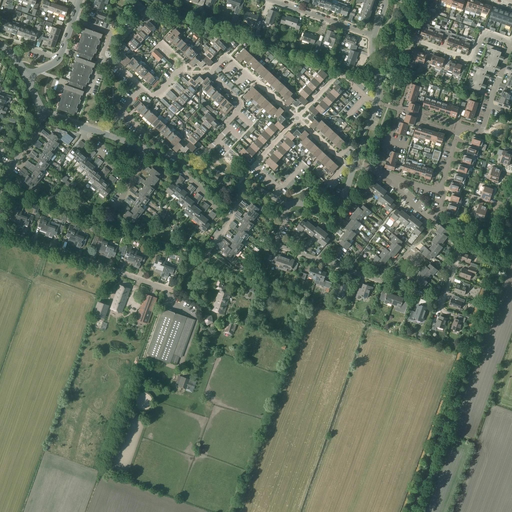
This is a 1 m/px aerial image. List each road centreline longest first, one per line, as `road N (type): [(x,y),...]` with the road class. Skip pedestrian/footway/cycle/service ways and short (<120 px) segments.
road 1 (residential): [(442,305),(276,244),(288,206)]
road 2 (residential): [(171,287),(0,229)]
road 3 (residential): [(296,119),(226,56),(211,73),(240,100)]
road 4 (residential): [(412,38),(467,59),(483,34),(511,42)]
